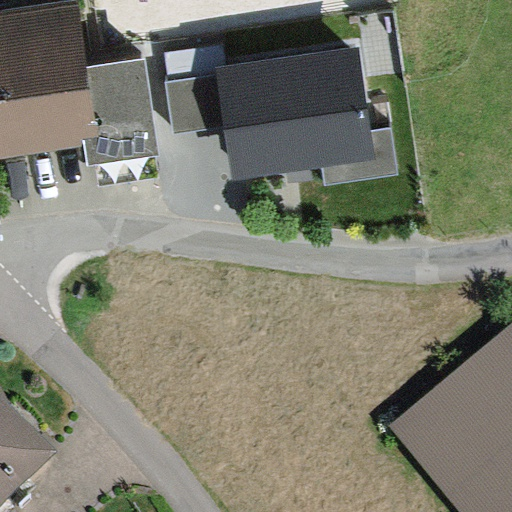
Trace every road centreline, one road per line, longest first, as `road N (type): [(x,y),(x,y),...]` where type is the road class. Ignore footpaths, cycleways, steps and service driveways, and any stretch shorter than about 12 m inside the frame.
road 1 (residential): [(0,256),(104,230),(314,259),(414,265),(511,257)]
road 2 (residential): [(196,511),(117,416),(0,297)]
